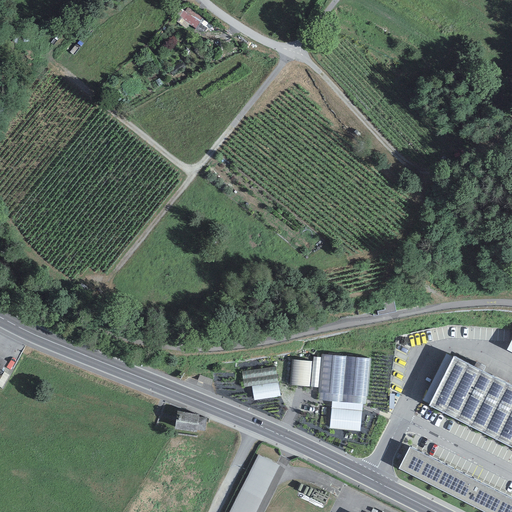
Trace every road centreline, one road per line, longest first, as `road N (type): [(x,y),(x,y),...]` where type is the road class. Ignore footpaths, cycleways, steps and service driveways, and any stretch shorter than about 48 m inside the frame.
road 1 (secondary): [(436,511),(282,436),(0,316)]
road 2 (track): [(297,51),(101,278)]
road 3 (track): [(297,51),(419,170),(456,164),(505,131)]
road 4 (track): [(202,158),(79,68)]
